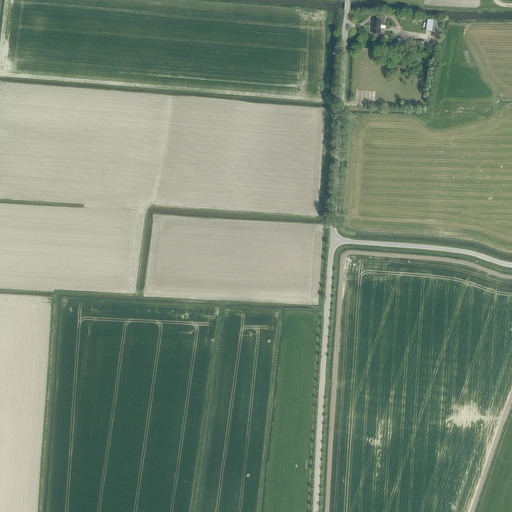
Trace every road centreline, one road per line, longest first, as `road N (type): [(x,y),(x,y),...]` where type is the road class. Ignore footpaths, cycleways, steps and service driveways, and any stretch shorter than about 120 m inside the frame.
road 1 (tertiary): [(315,511),(331,240)]
road 2 (tertiary): [(331,240),(347,0)]
road 3 (unclassified): [(511,264),(454,249),(331,240)]
